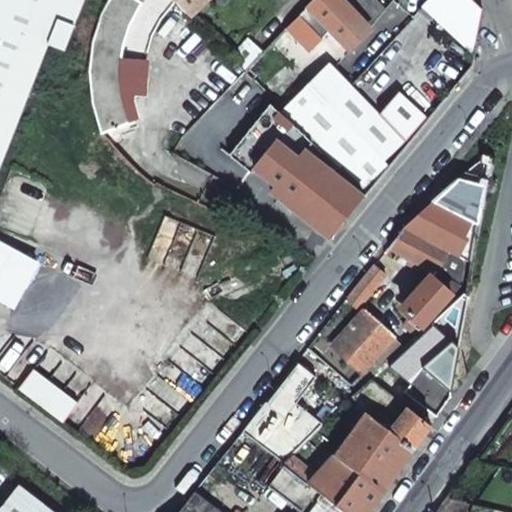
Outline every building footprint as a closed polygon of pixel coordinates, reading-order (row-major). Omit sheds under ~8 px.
[(0,0),(0,162),(1,161),(47,41),(57,45),(64,48),(82,0),(0,0)] [(91,103),(100,134),(129,123),(122,98),(144,95),(142,74),(144,54),(149,35),(159,18),(172,1),(171,0),(108,0),(101,14),(92,42),(88,71),(91,103)] [(328,33),(349,52),(369,29),(349,8),(341,0),(312,0),(297,16),(321,40),(328,33)] [(377,0),(357,0),(349,8),(369,29),(386,9),(377,0)] [(471,0),(428,0),(423,6),(473,53),(482,10),(471,0)] [(297,16),(287,26),(312,51),(321,40),(297,16)] [(247,39),(229,59),(242,72),(262,53),(247,39)] [(64,66),(70,50),(64,48),(57,45),(51,61),(64,66)] [(378,115),(328,64),(280,112),(298,130),(362,194),(367,192),(402,148),(399,146),(426,118),(398,92),(378,115)] [(182,135),(171,155),(246,196),(298,130),(280,112),(237,165),(182,135)] [(1,161),(0,162),(0,194),(11,165),(1,161)] [(403,227),(460,257),(466,243),(464,237),(466,234),(476,236),(484,184),(457,178),(403,227)] [(460,257),(403,227),(388,247),(426,267),(402,309),(410,316),(407,320),(414,326),(410,330),(415,334),(458,284),(464,260),(460,257)] [(346,300),(358,309),(385,275),(379,270),(373,265),(346,300)] [(332,347),(361,374),(396,335),(365,310),(332,347)] [(264,403),(283,418),(315,377),(296,362),(264,403)] [(19,390),(63,423),(78,404),(33,371),(19,390)] [(364,415),(316,476),(291,454),(283,463),(282,464),(282,465),(344,511),(368,511),(430,425),(370,379),(351,396),(364,415)] [(249,437),(283,463),(291,454),(299,446),(293,442),(289,447),(259,424),(249,437)] [(344,511),(282,465),(267,486),(302,511),(344,511)] [(0,511),(52,511),(16,485),(0,505),(0,511)] [(220,511),(194,492),(177,511),(220,511)]
